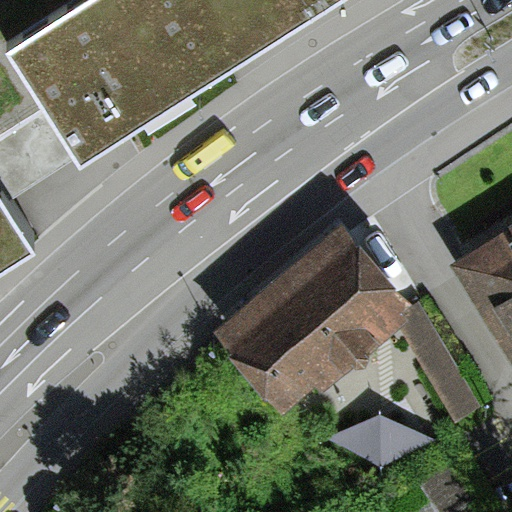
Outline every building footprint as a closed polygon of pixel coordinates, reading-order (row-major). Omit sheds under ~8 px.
[(0,0),(0,258),(38,235),(9,190),(309,0),(0,0)] [(511,215),(448,256),(511,356),(511,215)] [(407,303),(345,224),(219,323),(281,401),(407,303)] [(406,469),(428,429),(377,401),(355,441),(406,469)] [(451,511),(479,497),(463,466),(435,480),(451,511)]
